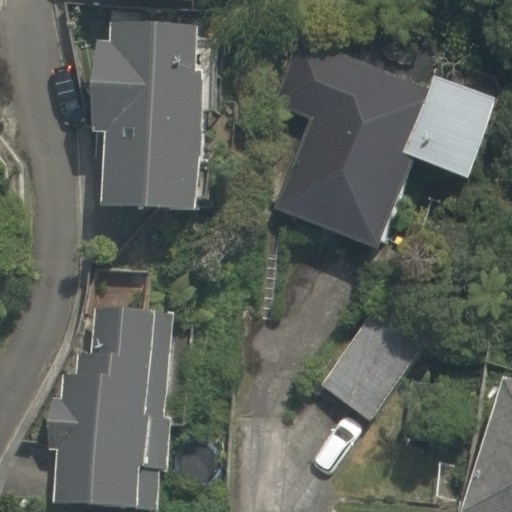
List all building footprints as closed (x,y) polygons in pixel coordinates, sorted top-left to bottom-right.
[(131,0),(129,21),(227,34),(231,0),(131,0)] [(443,105),(309,49),(280,119),(336,143),(301,225),(413,272),(447,193),(506,218),(511,204),(511,114),(450,88),(443,105)] [(258,67),(151,60),(150,76),(123,75),(117,166),(144,168),(138,247),(245,254),(258,67)] [(168,511),(187,339),(111,331),(106,376),(83,374),(68,511),(168,511)] [(435,358),(407,333),(384,359),(363,341),(328,382),(377,424),(435,358)] [(511,511),(511,474),(501,511),(511,511)]
